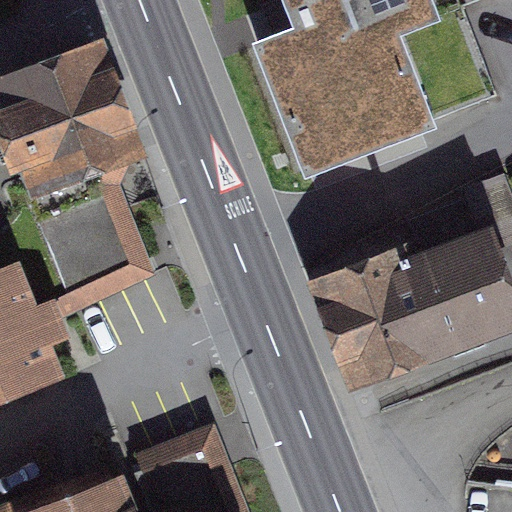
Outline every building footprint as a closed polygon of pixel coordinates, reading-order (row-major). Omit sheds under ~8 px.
[(289,0),(301,30),(261,45),(308,169),(498,97),(464,9),(487,0),(289,0)] [(98,53),(0,90),(0,113),(2,119),(0,119),(0,163),(10,189),(27,182),(38,210),(143,170),(98,53)] [(320,285),(357,378),(511,317),(511,300),(491,245),(511,236),(511,215),(497,178),(461,190),(464,199),(409,222),(429,270),(412,277),(401,254),(320,285)] [(120,185),(36,220),(68,298),(49,306),(52,311),(55,309),(60,322),(81,313),(160,281),(156,273),(120,185)] [(17,271),(0,277),(0,415),(67,390),(64,382),(54,355),(70,349),(60,322),(55,309),(52,311),(35,317),(17,271)] [(231,511),(214,468),(187,455),(37,511),(231,511)]
